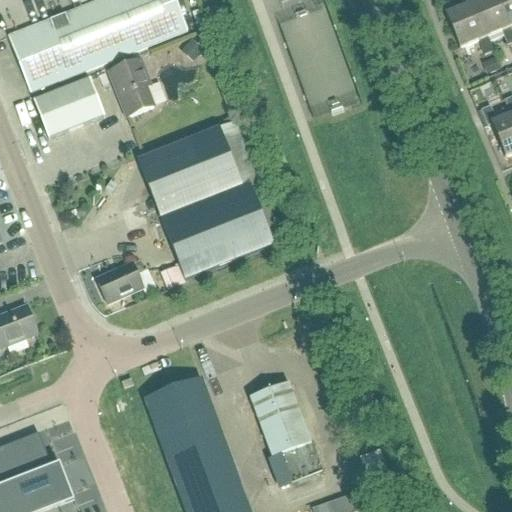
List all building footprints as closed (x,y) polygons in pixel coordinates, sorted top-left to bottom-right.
[(110,0),(8,40),(30,96),(187,35),(173,0),(110,0)] [(492,0),(487,0),(469,8),(483,43),(487,41),(501,35),(507,50),(511,48),(511,35),(510,31),(506,33),(492,0)] [(511,0),(492,0),(506,33),(510,31),(511,30),(511,0)] [(483,43),(469,8),(445,17),(459,52),(477,45),(483,60),(493,56),(487,41),(483,43)] [(109,76),(127,122),(153,111),(146,92),(150,90),(140,64),(109,76)] [(34,104),(48,142),(104,120),(90,82),(34,104)] [(157,90),(164,109),(176,104),(169,85),(157,90)] [(511,117),(510,118),(496,124),(491,110),(481,114),(488,130),(492,128),(505,161),(511,158),(511,117)] [(160,223),(184,284),(274,249),(250,188),(160,223)] [(139,265),(96,284),(107,308),(142,292),(144,297),(156,292),(147,273),(144,275),(139,265)] [(0,320),(0,352),(37,338),(26,311),(0,320)] [(255,511),(208,383),(151,403),(191,511),(255,511)] [(249,402),(272,463),(311,448),(288,388),(249,402)] [(0,511),(58,511),(55,504),(70,498),(56,462),(48,465),(35,431),(0,445),(0,511)] [(310,510),(342,498),(338,488),(306,499),(310,510)]
